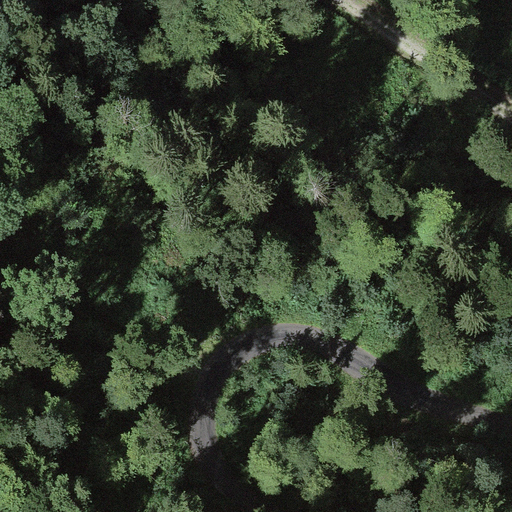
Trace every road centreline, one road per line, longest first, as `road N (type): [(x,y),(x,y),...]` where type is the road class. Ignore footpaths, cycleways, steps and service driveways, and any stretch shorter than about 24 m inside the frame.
road 1 (unclassified): [(511,422),(434,402),(337,345),(258,332),(194,403),(208,469),(249,511)]
road 2 (track): [(511,115),(351,0)]
